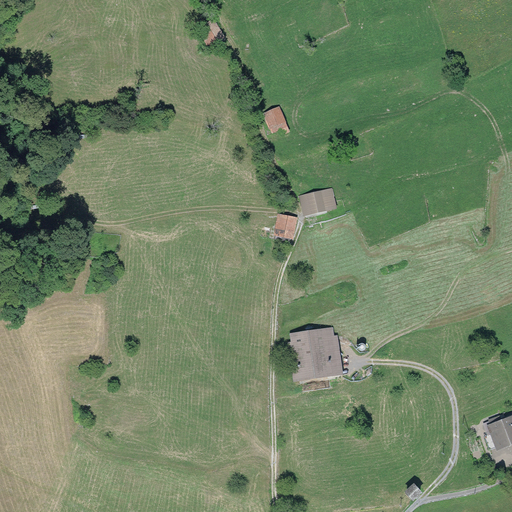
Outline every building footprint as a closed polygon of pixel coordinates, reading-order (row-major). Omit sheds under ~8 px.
[(214,22),(201,29),(211,46),(224,39),(214,22)] [(277,110),(266,116),(273,132),(285,126),(277,110)] [(305,213),(334,207),(330,191),(301,198),(305,213)] [(281,217),(276,240),(289,242),(294,219),(281,217)] [(330,330),(292,335),(298,376),(336,370),(330,330)] [(511,419),(501,423),(499,417),(489,421),(494,433),(485,436),(490,450),(511,441),(511,419)] [(413,486),(406,492),(413,499),(420,493),(413,486)]
